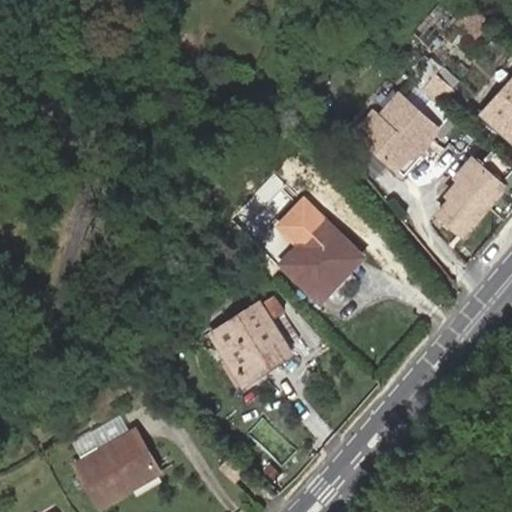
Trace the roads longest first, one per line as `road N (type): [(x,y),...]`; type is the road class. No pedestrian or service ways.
road 1 (tertiary): [(511,267),(294,511)]
road 2 (tertiary): [(329,511),(511,293)]
